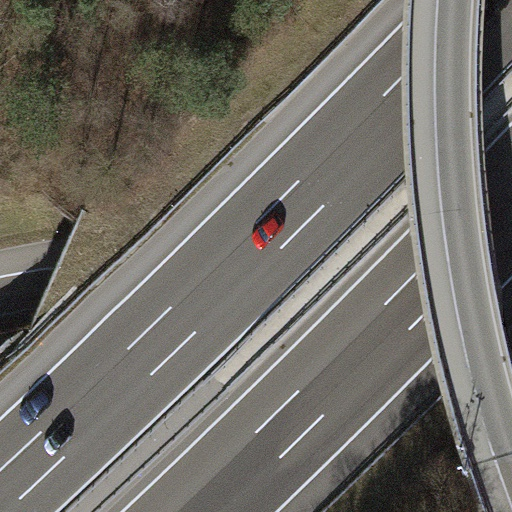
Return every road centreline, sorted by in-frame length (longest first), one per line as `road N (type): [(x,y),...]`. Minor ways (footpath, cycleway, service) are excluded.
road 1 (motorway): [(500,0),(0,493)]
road 2 (motorway): [(511,305),(360,275),(273,271),(132,278),(0,298)]
road 3 (motorway): [(457,0),(454,105),(465,248),(511,453)]
road 4 (motorway): [(201,511),(511,202)]
